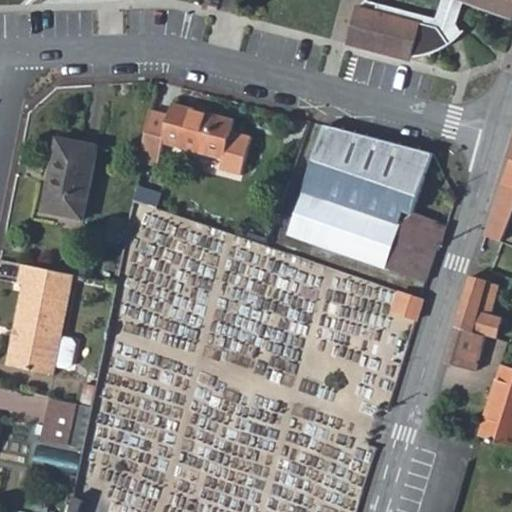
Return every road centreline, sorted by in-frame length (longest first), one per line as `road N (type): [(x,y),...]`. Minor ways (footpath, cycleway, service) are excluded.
road 1 (residential): [(491,135),(176,51),(20,53)]
road 2 (residential): [(380,511),(441,302)]
road 3 (residential): [(441,302),(491,135)]
